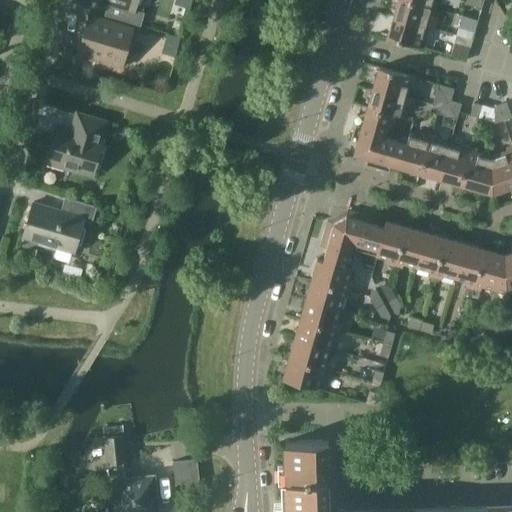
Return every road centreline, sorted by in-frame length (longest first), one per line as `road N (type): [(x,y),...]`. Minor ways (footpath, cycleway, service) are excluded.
road 1 (tertiary): [(244,417),(248,332),(344,0)]
road 2 (unclassified): [(244,417),(340,415),(343,494),(511,490)]
road 3 (residential): [(13,189),(66,0)]
